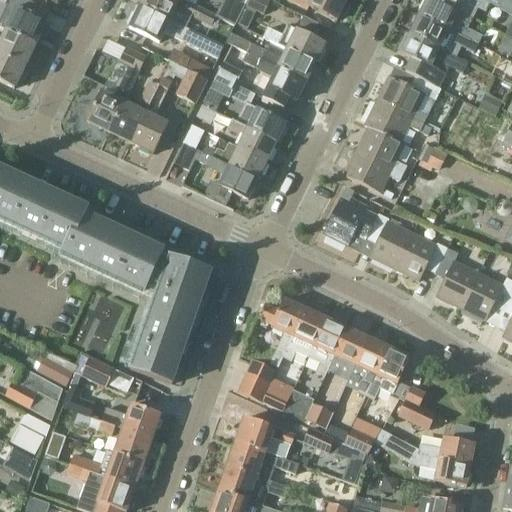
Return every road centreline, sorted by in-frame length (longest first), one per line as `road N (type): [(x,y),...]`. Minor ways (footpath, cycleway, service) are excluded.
road 1 (residential): [(511,385),(403,317),(261,249)]
road 2 (residential): [(261,249),(387,0)]
road 3 (residential): [(170,511),(261,249)]
road 4 (residential): [(261,249),(32,142)]
road 5 (residential): [(32,142),(103,0)]
